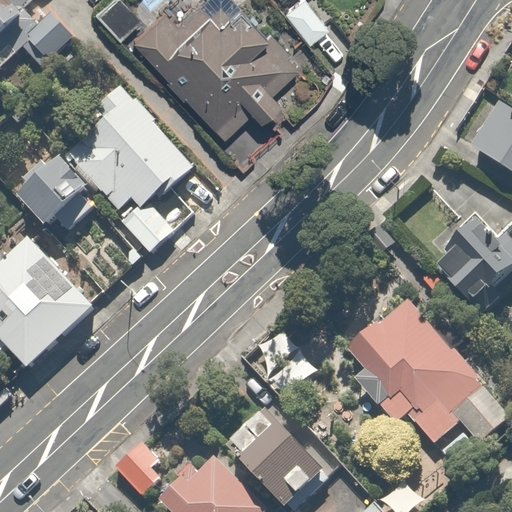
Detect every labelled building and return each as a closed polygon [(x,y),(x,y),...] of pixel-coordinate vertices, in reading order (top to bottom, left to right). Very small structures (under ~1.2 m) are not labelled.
[(49,60),(75,37),(42,0),(0,0),(0,71),(33,42),(49,60)] [(148,73),(154,67),(217,135),(248,106),(257,116),(278,96),(273,91),(301,65),(241,0),(122,0),(121,0),(107,0),(99,7),(93,13),(148,73)] [(307,0),(294,0),(283,9),(305,38),(325,23),(307,0)] [(108,119),(72,151),(120,206),(133,194),(144,207),(159,193),(165,199),(201,167),(127,82),(98,108),(108,119)] [(474,146),(511,171),(511,103),(505,99),(474,146)] [(63,154),(51,165),(46,159),(27,176),(33,182),(19,194),(48,225),(57,217),(68,230),(56,241),(105,295),(149,255),(99,201),(94,207),(82,194),(91,185),(63,154)] [(148,206),(128,225),(152,251),(172,233),(148,206)] [(511,268),(511,245),(504,236),(490,248),(469,224),(432,256),(472,302),(511,268)] [(0,340),(37,383),(108,321),(31,233),(0,260),(0,340)] [(483,442),(511,414),(511,409),(488,385),(491,382),(412,299),(345,342),(367,367),(355,377),(400,427),(412,417),(438,446),(463,421),(483,442)] [(287,404),(238,443),(292,511),(295,511),(343,474),(287,404)] [(481,452),(465,432),(444,449),(460,469),(481,452)] [(169,461),(142,436),(112,468),(138,494),(169,461)] [(277,511),(220,445),(164,493),(180,511),(277,511)] [(381,511),(372,501),(358,511),(381,511)]
